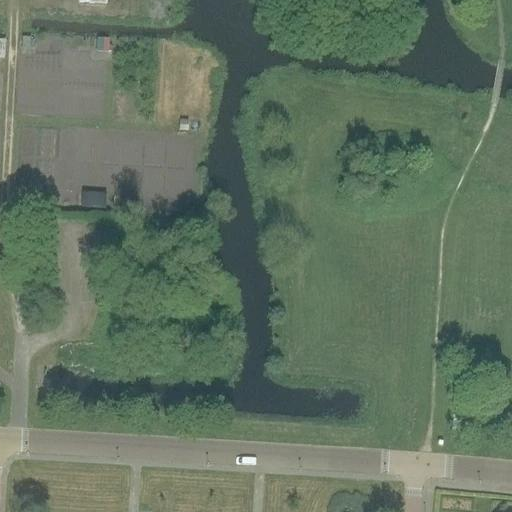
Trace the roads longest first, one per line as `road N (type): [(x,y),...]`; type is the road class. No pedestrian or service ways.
road 1 (residential): [(415,468),(15,440)]
road 2 (track): [(21,340),(11,297),(12,0)]
